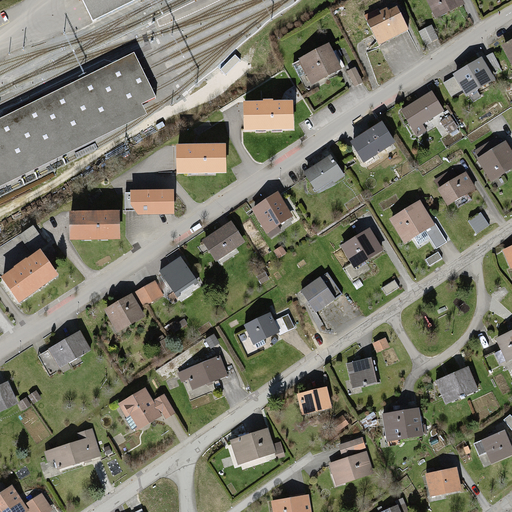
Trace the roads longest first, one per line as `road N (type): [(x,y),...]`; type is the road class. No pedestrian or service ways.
road 1 (residential): [(0,347),(511,13)]
road 2 (residential): [(93,511),(511,223)]
